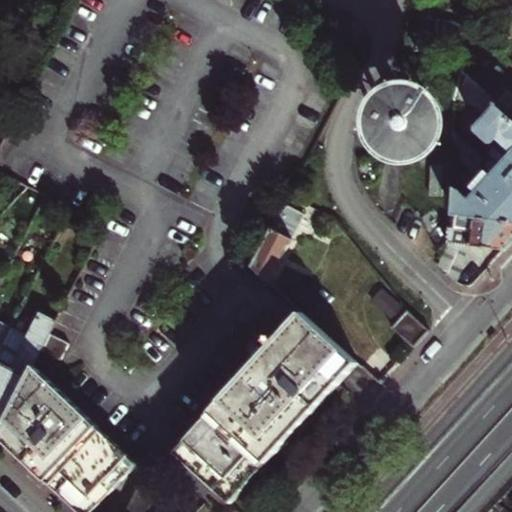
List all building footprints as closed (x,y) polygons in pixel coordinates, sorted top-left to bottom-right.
[(0,80),(0,93),(8,102),(15,94),(0,80)] [(511,99),(507,95),(497,105),(500,108),(511,119),(511,99)] [(490,170),(511,187),(511,119),(500,108),(476,134),(496,152),(485,165),(490,170)] [(511,187),(490,170),(479,182),(475,182),(474,199),(460,186),(458,218),(511,222),(511,187)] [(253,267),(270,283),(304,216),(285,206),(253,267)] [(451,217),(449,242),(504,249),(511,240),(511,222),(458,218),(451,217)] [(483,273),(504,249),(449,242),(438,268),(453,284),(460,286),(468,286),(471,286),(483,273)] [(414,348),(430,332),(408,310),(406,312),(382,290),(369,304),(393,327),(392,328),(414,348)] [(272,347),(174,454),(230,504),(263,468),(300,427),(347,375),(358,364),(303,313),(293,324),(277,341),(273,337),(268,343),(272,347)] [(0,422),(4,424),(34,366),(41,351),(50,334),(54,327),(39,319),(29,337),(10,328),(0,346),(0,422)] [(0,346),(10,328),(0,322),(0,346)] [(50,334),(41,351),(61,360),(69,343),(50,334)] [(0,438),(38,475),(78,511),(93,511),(138,464),(34,366),(4,424),(0,427),(0,438)] [(147,511),(155,504),(140,489),(127,510),(125,511),(147,511)]
